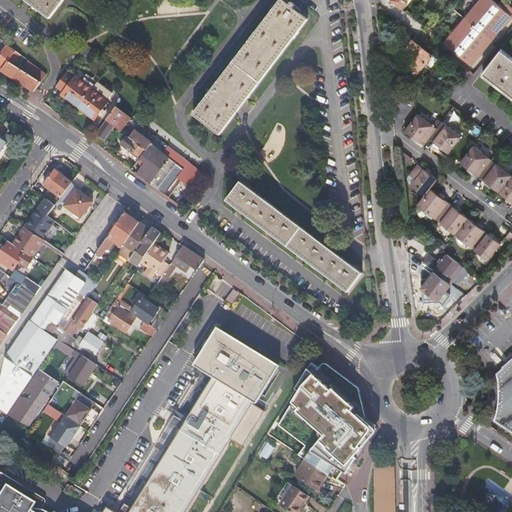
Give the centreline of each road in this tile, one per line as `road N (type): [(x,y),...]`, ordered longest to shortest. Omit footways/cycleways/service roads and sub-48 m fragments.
road 1 (tertiary): [(359,0),(402,353)]
road 2 (residential): [(219,253),(70,472)]
road 3 (tertiary): [(53,134),(219,253)]
road 4 (tertiary): [(219,253),(382,370)]
